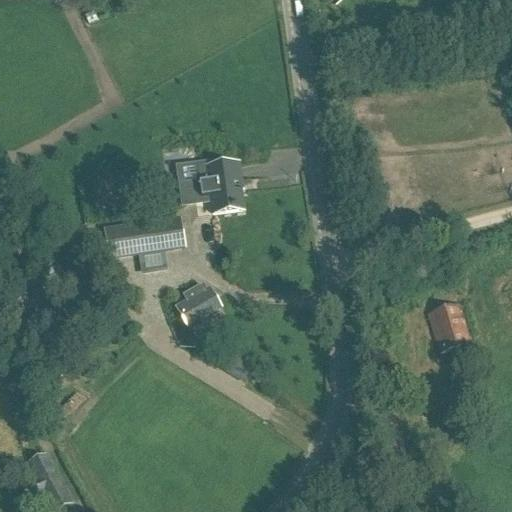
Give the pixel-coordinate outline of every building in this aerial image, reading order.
[(224,164),(196,168),(200,203),(210,201),(211,209),(213,218),(242,214),(239,194),(239,189),(241,188),(238,167),(225,169),(224,164)] [(131,231),(136,258),(184,250),(179,222),(131,231)] [(176,310),(185,326),(218,307),(209,292),(203,295),(200,289),(184,298),(187,304),(176,310)] [(439,356),(470,348),(459,309),(428,318),(439,356)] [(156,342),(148,355),(162,364),(170,351),(156,342)] [(129,387),(139,407),(147,402),(137,383),(129,387)] [(33,502),(43,498),(49,511),(63,511),(74,507),(56,472),(26,487),(33,502)]
